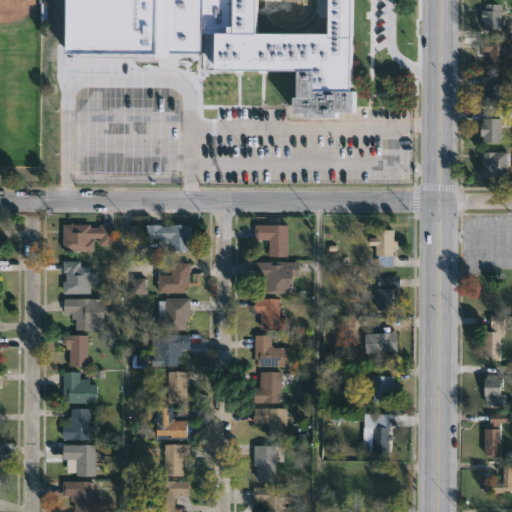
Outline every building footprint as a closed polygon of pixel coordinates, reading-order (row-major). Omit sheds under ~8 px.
[(350,0),(350,95),(355,95),(355,115),(336,115),(336,121),(305,121),(305,116),(294,116),(294,101),(297,101),(298,74),(215,73),(216,35),(204,35),(203,54),(65,53),(65,0),(350,0)] [(502,34),(481,34),(481,4),(502,4),(502,34)] [(504,45),(504,65),(488,65),(488,52),(481,52),(481,40),(504,40),(504,45)] [(501,85),(500,103),(483,103),(483,88),(479,88),(479,76),(501,77),(501,85)] [(501,119),(500,141),(482,140),(482,135),(480,135),(480,122),(482,122),(482,119),(501,119)] [(498,177),(478,177),(478,165),(482,165),(482,151),(506,150),(506,177),(498,177)] [(105,176),(105,157),(83,157),(83,176),(105,176)] [(136,158),(115,158),(115,176),(136,176),(136,158)] [(144,175),(165,175),(165,158),(144,158),(144,175)] [(114,223),(113,244),(99,244),(99,237),(89,237),(89,239),(92,239),(92,250),(62,250),(62,223),(89,223),(89,226),(98,226),(98,223),(114,223)] [(189,224),(189,249),(170,249),(170,254),(157,254),(157,240),(159,240),(159,238),(145,237),(145,224),(169,225),(169,224),(189,224)] [(285,225),(284,257),(265,256),(266,240),(252,240),(252,224),(285,225)] [(393,229),(392,240),(397,240),(397,249),(393,249),(393,255),(375,254),(375,244),(369,244),(369,237),(375,237),(375,228),(393,229)] [(79,260),(89,261),(89,295),(62,295),(62,281),(65,281),(65,271),(62,271),(62,260),(79,260)] [(189,264),(188,292),(156,292),(157,274),(170,274),(170,261),(189,262),(189,264)] [(299,262),(298,276),(292,276),(291,293),(265,292),(266,282),(262,282),(262,276),(254,276),(255,261),(299,262)] [(388,285),(388,288),(393,288),(392,298),(396,298),(396,303),(392,303),(392,309),(376,309),(377,277),(389,277),(388,285)] [(102,314),(102,316),(100,316),(100,328),(74,329),(74,319),(70,318),(70,312),(62,312),(63,297),(102,298),(102,314)] [(185,329),(155,329),(155,316),(158,316),(158,300),(164,300),(164,297),(190,297),(189,320),(185,320),(185,329)] [(285,317),(285,329),(259,328),(260,312),(254,312),(254,297),(278,298),(277,317),(285,317)] [(504,316),(504,336),(501,336),(500,359),(484,358),(484,331),(490,331),(490,316),(504,316)] [(379,353),(393,353),(393,334),(379,334),(379,353)] [(91,335),(91,367),(72,366),(72,349),(68,349),(68,346),(65,346),(65,335),(91,335)] [(181,366),(152,365),(152,354),(161,354),(161,335),(192,335),(192,347),(181,347),(181,366)] [(273,336),(273,345),(276,345),(276,348),(292,348),(292,367),(260,367),(260,359),(257,359),(257,335),(273,336)] [(188,379),(188,388),(186,388),(186,402),(166,402),(166,382),(167,382),(167,370),(188,371),(188,379)] [(96,384),(95,402),(65,402),(65,395),(62,395),(62,371),(79,371),(79,378),(89,378),(89,384),(96,384)] [(280,405),(254,405),(254,387),(259,387),(259,371),(280,371),(280,405)] [(491,374),(491,378),(502,378),(502,386),(499,386),(499,394),(505,394),(505,405),(486,405),(486,400),(484,400),(483,395),(484,378),(486,378),(486,374),(491,374)] [(393,375),(393,391),(394,391),(394,394),(392,394),(392,401),(372,401),(373,381),(370,381),(370,375),(393,375)] [(89,408),(88,438),(61,438),(61,424),(68,424),(70,407),(89,408)] [(189,437),(189,440),(156,439),(156,407),(172,407),(172,419),(190,420),(189,437)] [(286,407),(285,434),(267,434),(267,423),(253,422),(253,407),(286,407)] [(496,421),(496,428),(498,428),(498,455),(483,455),(483,428),(491,428),(489,414),(509,414),(509,421),(496,421)] [(390,427),(390,430),(389,430),(389,434),(391,434),(389,453),(371,453),(371,426),(390,427)] [(94,444),(94,475),(75,475),(75,459),(60,459),(60,444),(94,444)] [(182,477),(162,477),(163,444),(188,444),(188,455),(186,455),(186,459),(182,459),(182,477)] [(283,446),(282,462),(275,462),(275,481),(256,481),(256,464),(253,464),(253,445),(283,446)] [(511,492),(483,492),(483,481),(496,481),(496,478),(503,478),(503,462),(511,462),(511,492)] [(99,501),(99,511),(73,511),(73,502),(69,501),(69,495),(61,495),(62,480),(92,481),(92,500),(99,501)] [(191,481),(191,496),(177,496),(176,511),(156,511),(157,480),(191,481)] [(282,487),(282,490),(298,492),(298,502),(284,503),(284,507),(291,507),(291,511),(265,511),(265,507),(261,507),(261,501),(252,501),(252,486),(282,487)] [(376,494),(377,503),(392,501),(390,493),(376,494)]
